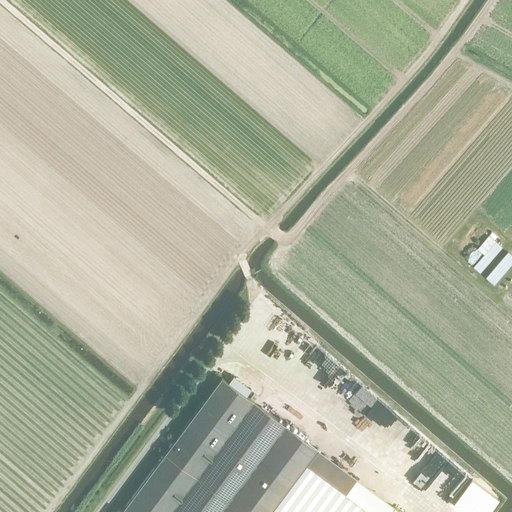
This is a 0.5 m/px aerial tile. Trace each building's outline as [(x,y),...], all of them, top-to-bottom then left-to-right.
[(511,202),(497,221),(511,232),(511,230),(511,202)] [(474,266),(481,272),(503,246),(489,234),(478,246),(485,253),(474,266)] [(486,277),(495,284),(511,263),(511,253),(508,250),(486,277)] [(354,379),(357,375),(361,379),(365,374),(351,363),(345,371),(354,379)] [(406,511),(221,377),(121,510),(119,508),(115,511),(406,511)] [(358,377),(341,398),(373,425),(381,416),(385,419),(387,417),(391,420),(394,416),(399,419),(403,415),(358,377)] [(446,481),(457,490),(472,474),(464,467),(468,462),(452,449),(446,455),(442,451),(423,473),(436,485),(447,472),(451,476),(446,481)] [(469,511),(481,510),(481,502),(488,502),(488,490),(468,491),(469,511)]
